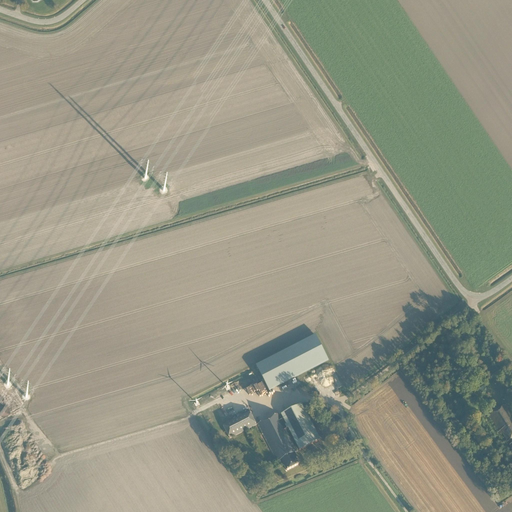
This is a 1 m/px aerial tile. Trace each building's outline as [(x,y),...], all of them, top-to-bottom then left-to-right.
[(257,367),(269,391),(306,372),(312,369),(328,360),(316,336),(257,367)] [(312,369),(306,372),(319,397),(365,373),(353,351),(313,371),(312,369)] [(320,440),(301,404),(281,414),(283,419),(281,420),(278,414),(258,424),(276,459),(277,459),(278,462),(280,461),(283,466),(284,465),(287,471),(299,464),(296,459),(297,458),(295,453),(297,452),(288,433),(290,432),(299,450),(320,440)] [(511,416),(505,405),(488,415),(501,435),(502,434),(511,449),(511,416)] [(230,439),(257,425),(250,412),(223,425),(230,439)]
